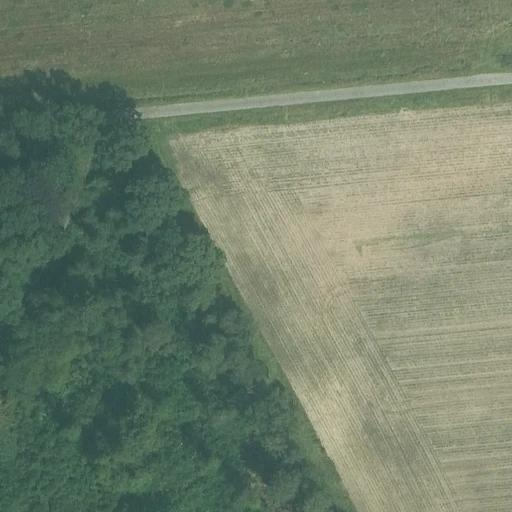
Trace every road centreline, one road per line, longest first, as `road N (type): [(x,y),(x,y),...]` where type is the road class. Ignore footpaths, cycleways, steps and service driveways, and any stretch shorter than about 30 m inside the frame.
road 1 (unclassified): [(511,79),(0,130)]
road 2 (track): [(89,121),(0,316)]
